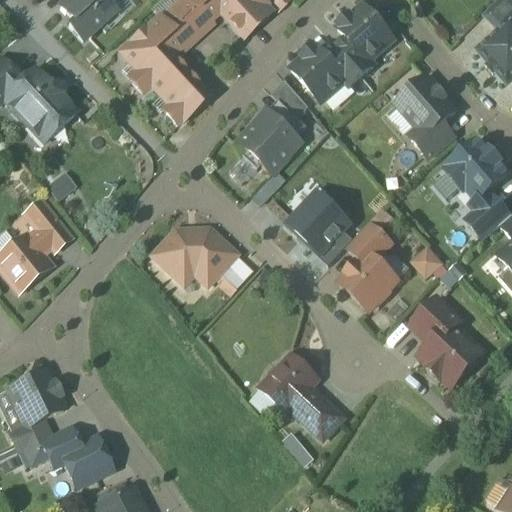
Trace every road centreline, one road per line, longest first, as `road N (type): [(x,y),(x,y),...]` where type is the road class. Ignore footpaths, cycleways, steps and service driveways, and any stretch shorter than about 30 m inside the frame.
road 1 (residential): [(179,179),(343,326),(358,367)]
road 2 (residential): [(330,0),(179,179)]
road 3 (residential): [(63,327),(103,409),(178,511)]
road 4 (residential): [(179,179),(63,327)]
road 5 (residential): [(387,0),(511,125)]
